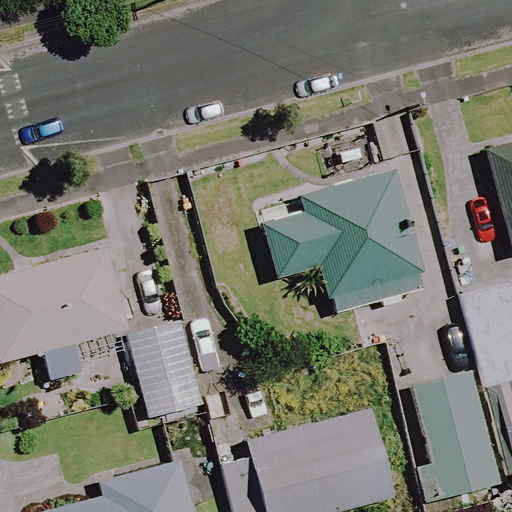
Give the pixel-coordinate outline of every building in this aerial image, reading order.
[(370,130),(270,159),(280,194),(380,165),(370,130)] [(511,147),(477,157),(505,261),(511,259),(511,147)] [(413,295),(384,178),(295,200),(297,208),(254,219),(270,282),(314,271),(326,317),(413,295)] [(119,334),(99,253),(0,277),(0,365),(36,357),(43,384),(76,376),(69,346),(119,334)] [(511,291),(511,290),(457,304),(477,389),(486,386),(508,475),(511,473),(511,291)] [(198,408),(177,326),(122,340),(143,422),(198,408)] [(491,488),(465,380),(404,395),(423,471),(410,475),(417,506),(491,488)] [(348,511),(384,503),(362,417),(239,448),(242,459),(215,466),(226,511),(348,511)] [(93,486),(97,502),(57,511),(183,511),(172,466),(93,486)]
